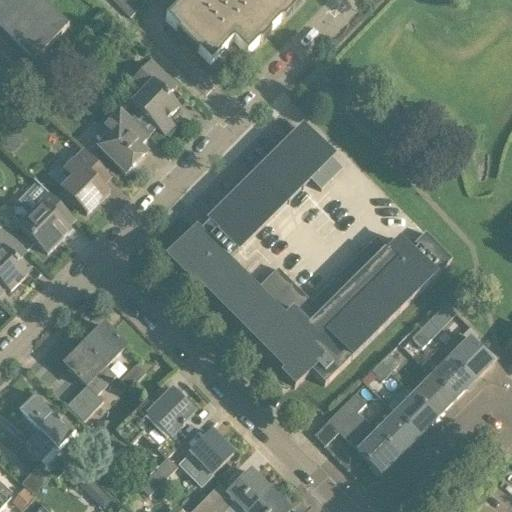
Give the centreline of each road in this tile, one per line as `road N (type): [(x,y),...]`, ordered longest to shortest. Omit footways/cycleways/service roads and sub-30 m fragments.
road 1 (residential): [(95,268),(353,0)]
road 2 (residential): [(346,511),(95,268)]
road 3 (residential): [(374,511),(483,403),(511,413)]
road 4 (residential): [(0,362),(95,268)]
